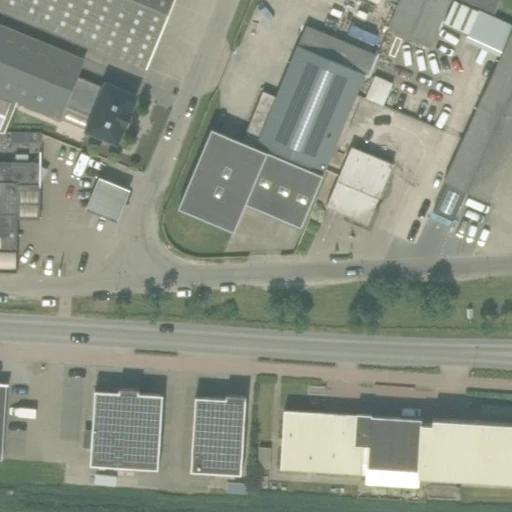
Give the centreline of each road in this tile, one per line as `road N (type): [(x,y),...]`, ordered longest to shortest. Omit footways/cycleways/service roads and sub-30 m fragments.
road 1 (primary): [(379,349),(0,327)]
road 2 (unclassified): [(139,278),(511,266)]
road 3 (residential): [(139,278),(134,229),(227,0)]
road 4 (unclassified): [(0,284),(139,278)]
road 5 (primary): [(379,349),(408,360),(511,368)]
road 6 (primary): [(511,340),(379,349)]
